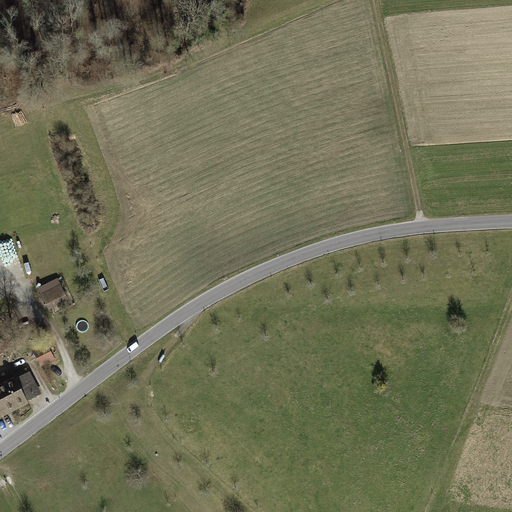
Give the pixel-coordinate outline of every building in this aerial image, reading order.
[(131,260),(132,260),(130,254),(107,261),(113,278),(135,270),(131,260)] [(42,296),(61,286),(57,278),(38,288),(42,296)] [(49,310),(69,301),(61,286),(42,296),(49,310)] [(10,338),(0,342),(0,344),(5,354),(15,349),(10,338)] [(42,368),(56,360),(47,345),(33,353),(42,368)] [(0,420),(30,405),(28,402),(42,395),(29,369),(0,383),(0,420)]
